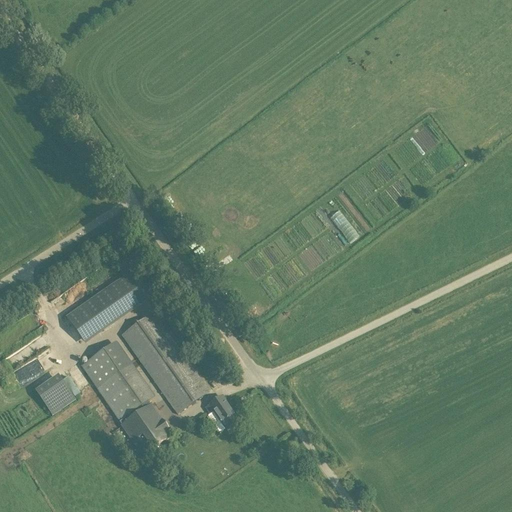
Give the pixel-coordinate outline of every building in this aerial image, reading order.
[(132,272),(66,319),(80,339),(147,292),(132,272)] [(198,368),(156,310),(148,316),(190,375),(183,379),(193,394),(209,382),(199,368),(198,368)] [(136,358),(148,355),(146,347),(152,345),(151,339),(132,344),(136,358)] [(83,364),(110,408),(117,404),(117,403),(129,396),(131,399),(139,394),(145,404),(154,398),(120,342),(83,364)] [(68,376),(62,380),(73,396),(80,392),(68,376)] [(187,398),(177,384),(161,396),(171,410),(187,398)] [(222,398),(206,410),(211,416),(208,418),(209,418),(208,419),(220,435),(226,431),(227,432),(240,423),(222,398)] [(168,429),(162,420),(161,421),(152,408),(150,409),(146,404),(121,422),(125,427),(123,429),(143,457),(172,436),(167,429),(168,429)] [(261,430),(250,436),(253,442),(264,436),(261,430)]
